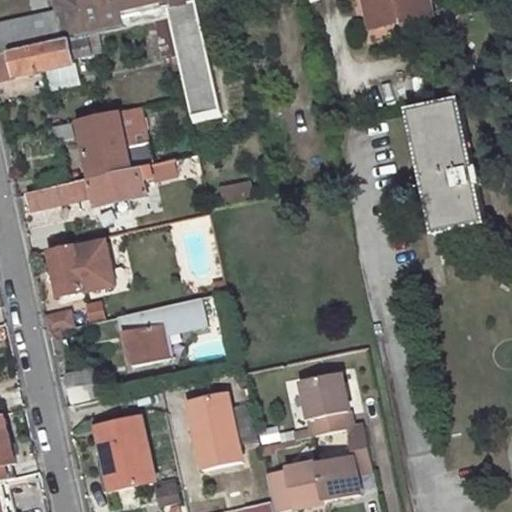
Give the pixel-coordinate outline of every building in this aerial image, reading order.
[(0,25),(0,55),(35,48),(166,21),(171,20),(175,39),(179,58),(192,119),(221,113),(196,0),(55,0),(59,13),(0,25)] [(428,7),(426,0),(370,0),(372,6),(364,8),(369,32),(403,25),(400,13),(428,7)] [(430,19),(428,7),(400,13),(403,25),(430,19)] [(171,20),(166,21),(170,41),(175,39),(171,20)] [(179,58),(175,39),(170,41),(174,59),(179,58)] [(99,40),(36,53),(35,48),(0,55),(0,81),(77,66),(75,60),(102,55),(99,40)] [(473,188),(477,188),(473,171),(469,172),(455,104),(405,115),(430,240),(481,229),(473,188)] [(84,136),(94,181),(157,167),(152,146),(141,147),(138,136),(126,139),(120,114),(62,127),(65,140),(84,136)] [(179,162),(157,167),(94,181),(30,195),(33,213),(96,199),(99,210),(120,205),(121,210),(129,208),(128,203),(148,199),(146,186),(182,178),(179,162)] [(222,204),(253,196),(248,178),(217,187),(222,204)] [(105,290),(96,247),(78,252),(77,250),(53,256),(63,299),(105,290)] [(227,297),(224,285),(214,287),(217,299),(227,297)] [(100,300),(80,301),(82,322),(102,321),(100,300)] [(136,370),(174,362),(168,337),(211,328),(206,301),(120,320),(123,337),(128,337),(136,370)] [(47,319),(51,336),(76,330),(72,314),(47,319)] [(68,378),(75,406),(105,399),(99,370),(68,378)] [(347,433),(354,432),(342,378),(303,386),(314,440),(347,433)] [(196,434),(205,472),(246,463),(231,395),(193,403),(200,433),(196,434)] [(0,421),(0,483),(1,484),(6,482),(16,480),(13,467),(18,465),(7,420),(0,421)] [(99,431),(108,471),(114,470),(120,493),(159,485),(144,421),(99,431)] [(347,433),(353,460),(320,466),(329,505),(362,498),(358,476),(374,473),(364,429),(354,432),(347,433)] [(274,511),(295,511),(329,505),(320,466),(268,477),(274,511)] [(108,471),(103,473),(108,497),(120,493),(114,470),(108,471)] [(16,480),(6,482),(1,484),(7,511),(15,511),(9,489),(24,486),(22,479),(16,480)] [(185,511),(181,500),(159,508),(160,511),(185,511)]
